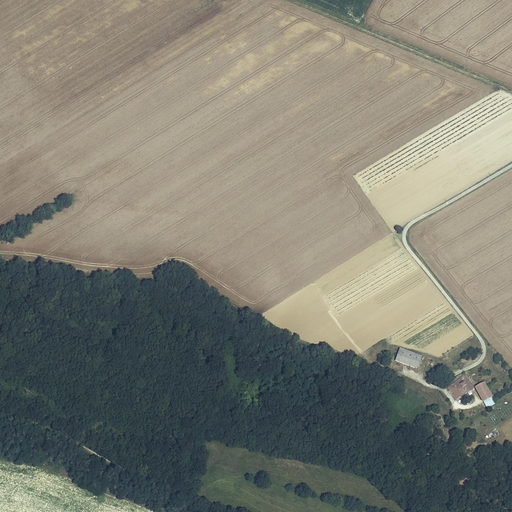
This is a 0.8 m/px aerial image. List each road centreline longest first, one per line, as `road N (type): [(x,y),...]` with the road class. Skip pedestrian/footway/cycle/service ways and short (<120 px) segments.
road 1 (track): [(0,414),(46,428),(212,511)]
road 2 (track): [(511,90),(297,0)]
